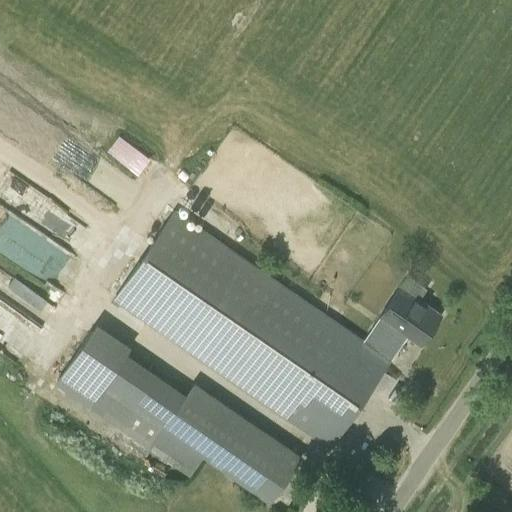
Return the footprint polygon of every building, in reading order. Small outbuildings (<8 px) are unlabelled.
[(102,125),(92,143),(125,162),(135,144),(102,125)] [(134,147),(126,164),(143,172),(151,155),(134,147)] [(384,355),(363,341),(173,210),(114,299),(149,322),(330,446),(390,359),(384,355)] [(17,278),(44,294),(49,286),(22,269),(17,278)] [(43,307),(48,296),(11,279),(6,290),(43,307)] [(401,286),(363,341),(384,355),(401,330),(421,343),(441,314),(401,286)] [(193,383),(162,428),(269,501),(300,456),(193,383)]
